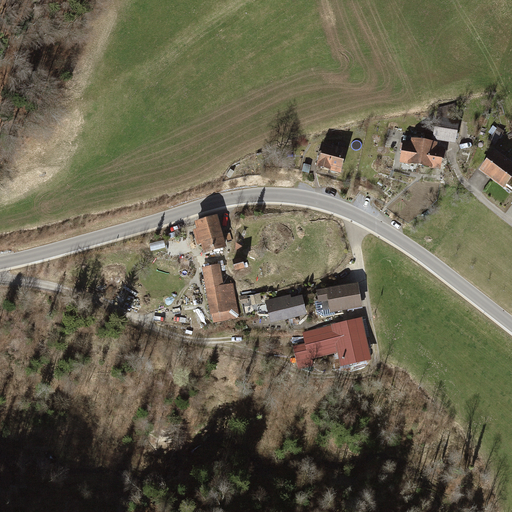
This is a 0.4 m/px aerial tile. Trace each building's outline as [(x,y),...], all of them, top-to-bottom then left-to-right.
[(440,113),(435,145),(458,148),(465,106),(440,113)] [(477,121),(470,121),(468,137),(475,138),(477,121)] [(504,136),(498,132),(489,145),(496,150),(504,136)] [(423,176),(428,147),(412,145),(412,147),(405,146),(401,173),(423,176)] [(438,148),(428,147),(423,176),(440,178),(444,152),(437,151),(438,148)] [(349,158),(325,153),(319,177),(343,183),(349,158)] [(482,176),(494,186),(510,167),(497,157),(482,176)] [(511,168),(510,167),(494,186),(506,195),(508,192),(511,194),(511,168)] [(220,222),(196,228),(198,236),(195,237),(199,252),(202,252),(204,261),(228,256),(220,222)] [(178,249),(168,252),(170,262),(180,259),(178,249)] [(243,251),(233,253),(237,265),(246,263),(243,251)] [(242,266),(233,269),(237,280),(246,277),(242,266)] [(223,269),(202,273),(212,324),(214,323),(216,332),(241,327),(234,289),(227,291),(223,269)] [(356,283),(316,290),(319,303),(322,302),(324,310),(330,309),(331,314),(361,308),(356,283)] [(288,295),(264,301),(271,325),(308,316),(303,295),(289,299),(288,295)] [(260,300),(242,304),(244,311),(262,307),(260,300)] [(364,326),(304,340),(309,362),(337,356),(341,377),(374,369),(364,326)] [(306,346),(295,348),(298,359),(308,357),(306,346)]
